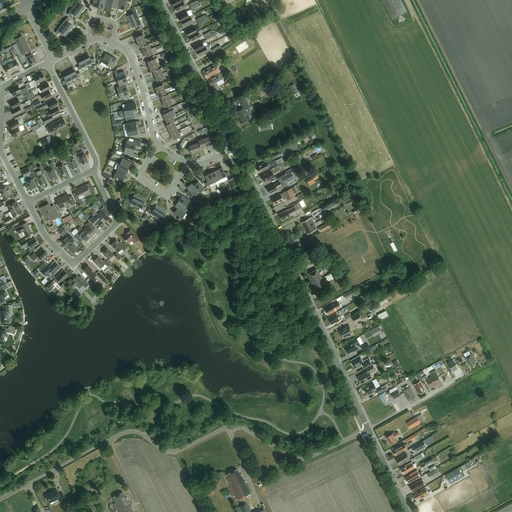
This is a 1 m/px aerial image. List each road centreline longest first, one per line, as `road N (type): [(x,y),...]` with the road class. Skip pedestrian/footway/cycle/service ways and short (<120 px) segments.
road 1 (unclassified): [(0,499),(131,431),(172,452),(237,426),(299,459),(368,429)]
road 2 (tertiary): [(368,429),(233,148)]
road 3 (residential): [(92,170),(117,221),(76,261),(45,236),(27,202)]
road 4 (residential): [(27,202),(0,150),(2,90),(46,63)]
road 5 (tertiary): [(233,148),(159,0)]
